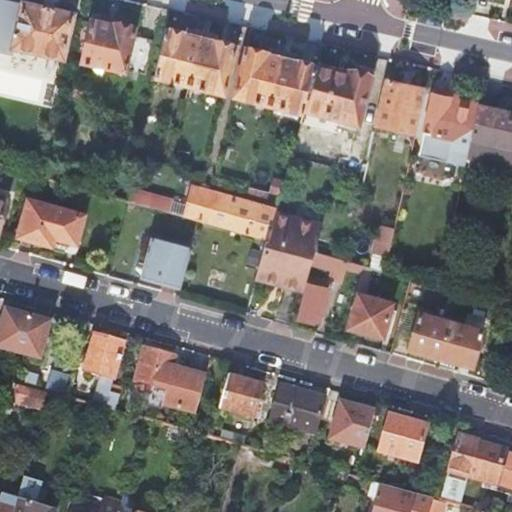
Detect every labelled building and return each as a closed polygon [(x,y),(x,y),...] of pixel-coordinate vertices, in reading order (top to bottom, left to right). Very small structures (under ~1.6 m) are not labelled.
[(25,4),(9,0),(0,0),(0,49),(14,52),(15,46),(25,4)] [(473,0),(469,16),(487,20),(491,0),(473,0)] [(63,58),(73,15),(25,4),(15,46),(63,58)] [(93,24),(82,22),(74,60),(85,62),(84,64),(95,66),(104,68),(126,73),(127,71),(147,76),(155,42),(135,37),(137,29),(119,25),(120,21),(95,15),(93,24)] [(200,39),(166,31),(156,77),(188,85),(200,39)] [(235,48),(200,39),(188,85),(224,94),(235,48)] [(234,96),(269,105),(282,60),(246,51),(234,96)] [(269,105),(304,114),(305,110),(316,69),(282,60),(269,105)] [(104,68),(95,66),(94,73),(102,74),(104,68)] [(345,73),(317,66),(316,69),(305,110),(357,125),(371,80),(369,78),(346,72),(345,73)] [(425,91),(386,82),(376,127),(402,133),(401,139),(414,142),(425,91)] [(478,107),(479,106),(470,104),(432,96),(419,156),(456,165),(465,167),(467,157),(478,107)] [(511,114),(478,107),(467,157),(511,167),(511,114)] [(268,192),(281,196),(285,183),(271,179),(268,192)] [(269,240),(276,214),(278,209),(191,186),(185,207),(180,206),(178,215),(267,239),(269,240)] [(154,196),(150,208),(169,213),(172,201),(154,196)] [(31,207),(20,243),(54,253),(56,244),(78,251),(86,223),(31,207)] [(277,242),(315,253),(322,227),(276,214),(269,240),(277,242)] [(388,257),(394,231),(381,229),(375,254),(388,257)] [(161,275),(160,280),(180,286),(190,250),(152,239),(144,270),(161,275)] [(312,264),(315,253),(277,242),(269,240),(267,239),(256,278),(274,284),(281,286),(304,292),(309,275),(312,264)] [(362,271),(363,266),(322,255),(315,253),(312,264),(332,270),(330,278),(342,281),(346,267),(362,271)] [(142,275),(160,280),(161,275),(144,270),(142,275)] [(304,292),(297,318),(319,324),(322,314),(324,314),(331,289),(321,286),(323,280),(309,275),(304,292)] [(350,328),(384,337),(394,303),(359,294),(350,328)] [(51,323),(8,311),(0,338),(0,347),(40,358),(51,323)] [(441,359),(452,322),(420,313),(410,350),(441,359)] [(484,331),(452,322),(441,359),(473,368),(484,331)] [(86,372),(102,376),(114,379),(125,344),(96,335),(86,372)] [(166,394),(172,369),(177,357),(143,347),(132,384),(166,394)] [(212,380),(172,369),(166,394),(161,412),(200,422),(212,380)] [(98,390),(110,394),(114,379),(102,376),(98,390)] [(263,387),(229,378),(221,410),(254,419),(263,387)] [(44,410),(49,392),(15,383),(10,400),(44,410)] [(327,400),(279,386),(270,422),(317,435),(327,400)] [(117,411),(121,397),(110,394),(98,390),(94,405),(97,406),(117,411)] [(365,450),(375,414),(341,404),(331,440),(365,450)] [(428,428),(389,417),(379,453),(418,464),(428,428)] [(164,424),(145,419),(143,427),(191,440),(193,432),(164,424)] [(489,446),(460,438),(451,474),(498,486),(507,454),(488,449),(489,446)] [(263,466),(266,453),(262,452),(253,449),(249,462),(263,466)] [(432,511),(436,500),(431,498),(382,485),(374,511),(432,511)] [(0,511),(14,511),(17,502),(18,501),(2,496),(0,504),(0,511)] [(118,511),(121,504),(105,500),(101,511),(118,511)] [(444,511),(447,503),(436,500),(432,511),(444,511)] [(50,511),(17,502),(14,511),(50,511)]
